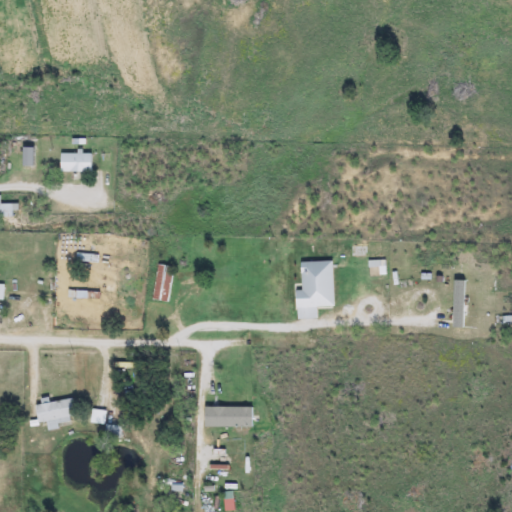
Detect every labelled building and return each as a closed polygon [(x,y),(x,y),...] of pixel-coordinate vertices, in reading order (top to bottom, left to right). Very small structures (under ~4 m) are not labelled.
[(60,172),(60,154),(91,154),(91,172),(60,172)] [(0,204),(17,204),(17,217),(0,217),(0,204)] [(295,308),(295,291),(301,291),(300,262),(332,262),(333,307),(295,308)] [(152,301),(156,264),(173,266),(169,302),(152,301)] [(464,324),(451,324),(451,312),(453,312),(453,277),(464,277),(464,324)] [(47,431),(46,422),(36,423),(34,403),(73,399),(75,422),(58,423),(58,430),(47,431)] [(251,408),(251,427),(203,427),(203,408),(251,408)] [(88,432),(93,409),(106,412),(103,424),(121,428),(118,439),(88,432)]
